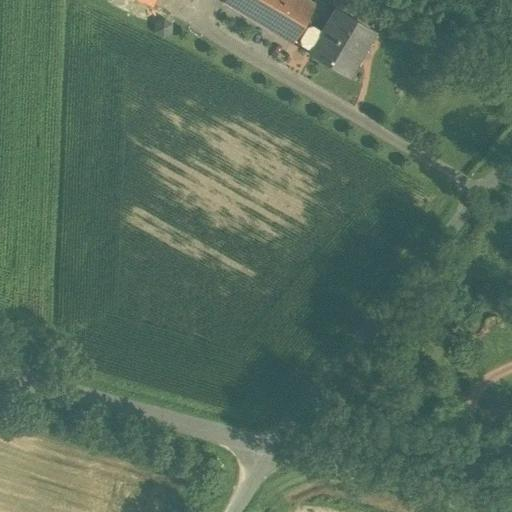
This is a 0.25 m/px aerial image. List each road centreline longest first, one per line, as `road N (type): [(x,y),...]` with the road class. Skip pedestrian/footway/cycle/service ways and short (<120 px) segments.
road 1 (unclassified): [(269,448),(511,161)]
road 2 (unclassified): [(0,375),(269,448)]
road 3 (unclassified): [(269,448),(505,511)]
